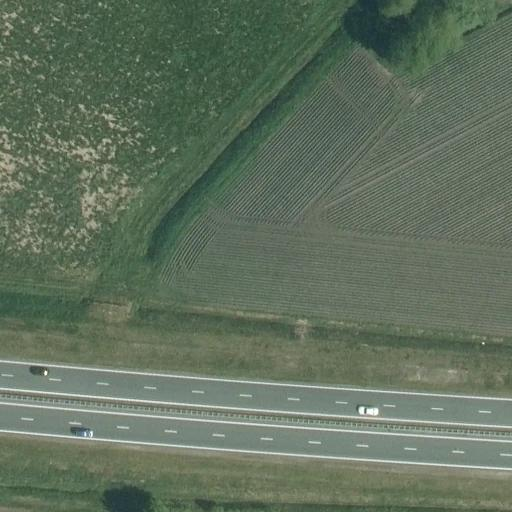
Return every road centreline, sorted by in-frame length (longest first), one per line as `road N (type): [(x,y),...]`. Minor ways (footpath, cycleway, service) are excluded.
road 1 (trunk): [(511,415),(0,377)]
road 2 (trunk): [(0,419),(511,457)]
